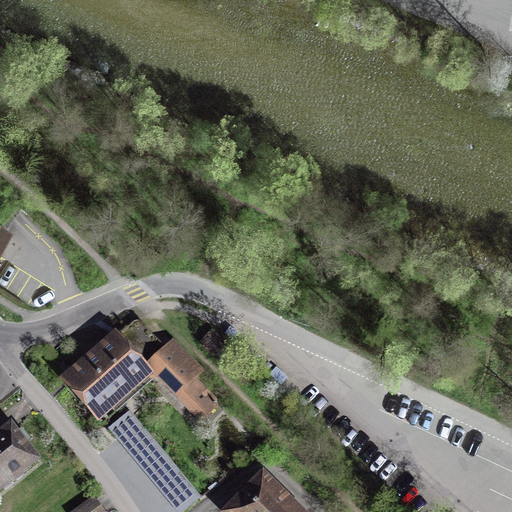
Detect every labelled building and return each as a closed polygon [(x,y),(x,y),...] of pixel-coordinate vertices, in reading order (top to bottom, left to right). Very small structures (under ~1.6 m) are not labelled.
[(137,324),(71,382),(99,414),(151,368),(166,353),(140,326),(137,324)] [(221,362),(231,351),(211,332),(200,342),(221,362)] [(219,405),(193,379),(192,380),(166,353),(151,368),(200,423),(219,405)] [(117,438),(178,511),(182,511),(200,497),(137,422),(117,438)] [(0,439),(0,487),(34,460),(30,455),(37,450),(30,441),(23,447),(10,431),(0,439)] [(295,511),(263,480),(231,511),(295,511)] [(77,511),(100,511),(93,501),(77,511)]
